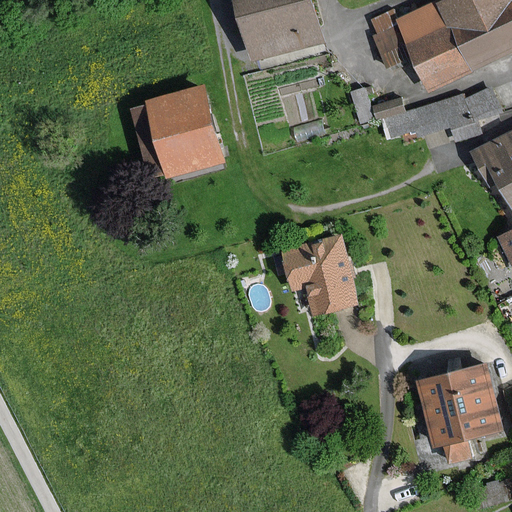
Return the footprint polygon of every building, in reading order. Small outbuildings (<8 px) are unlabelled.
[(310,0),(238,0),(254,57),(321,39),(310,0)] [(412,53),(429,89),(468,71),(511,49),(511,0),(445,0),(436,4),(398,22),(392,11),(375,19),(381,33),(374,37),(387,65),(412,53)] [(368,84),(353,88),(362,123),(377,119),(373,105),(368,84)] [(405,96),(373,105),(377,119),(385,118),(390,138),(417,130),(420,137),(423,136),(429,148),(486,132),(482,120),(507,111),(495,85),(467,97),(466,92),(409,110),(405,96)] [(202,88),(147,103),(168,175),(222,160),(202,88)] [(501,182),(504,187),(511,204),(511,232),(500,238),(511,261),(511,134),(474,152),(491,187),(501,182)] [(341,236),(284,249),(293,289),(308,285),(314,313),(357,303),(349,271),(341,236)] [(436,446),(446,444),(450,461),(471,456),(467,439),(476,437),(499,431),(484,366),(421,381),(436,446)]
